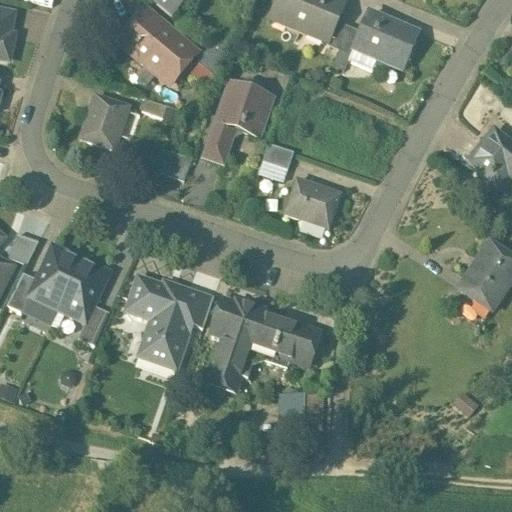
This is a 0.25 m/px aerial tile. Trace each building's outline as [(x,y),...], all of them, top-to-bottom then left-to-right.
[(0,0),(0,11),(28,15),(30,0),(0,0)] [(208,7),(200,0),(135,0),(158,19),(171,30),(173,27),(185,13),(195,22),(208,7)] [(438,0),(459,15),(470,0),(438,0)] [(314,21),(284,7),(266,47),(296,59),(299,51),(328,64),(329,64),(335,52),(341,37),(313,24),(314,21)] [(171,30),(158,19),(151,28),(170,44),(180,33),(173,27),(171,30)] [(0,37),(0,83),(6,85),(11,61),(6,60),(11,40),(0,37)] [(398,59),(364,44),(357,61),(350,77),(352,78),(401,99),(416,63),(400,56),(398,59)] [(152,45),(145,54),(136,46),(116,70),(130,81),(155,102),(159,97),(172,108),(195,81),(152,45)] [(346,56),(335,52),(329,64),(328,64),(324,75),(336,80),(346,56)] [(346,56),(336,80),(348,85),(352,78),(350,77),(357,61),(346,56)] [(229,74),(216,64),(206,75),(223,89),(227,77),(229,74)] [(252,79),(233,70),(229,78),(249,86),(252,79)] [(223,89),(206,75),(195,90),(217,107),(223,89)] [(348,85),(336,80),(329,96),(342,101),(348,85)] [(251,120),(228,112),(203,185),(220,191),(233,154),(257,162),(267,134),(248,127),(251,120)] [(127,133),(93,122),(78,164),(112,176),(127,133)] [(164,134),(143,127),(140,138),(160,145),(164,134)] [(511,181),(491,164),(481,177),(484,179),(469,198),(496,220),(511,200),(511,181)] [(166,178),(151,173),(144,196),(158,201),(166,179),(166,178)] [(290,182),(266,174),(260,191),(285,199),(290,182)] [(166,179),(158,201),(170,205),(178,183),(166,179)] [(189,187),(178,183),(170,205),(182,209),(189,187)] [(337,226),(294,211),(282,245),(325,260),(337,226)] [(36,269),(15,261),(6,285),(25,292),(36,269)] [(0,266),(1,265),(0,264),(0,315),(11,294),(0,287),(0,266)] [(79,286),(51,273),(35,307),(27,324),(55,337),(79,286)] [(511,310),(511,294),(486,277),(454,323),(488,346),(511,310)] [(107,300),(79,286),(55,337),(84,350),(92,333),(107,300)] [(35,307),(21,300),(10,322),(25,328),(27,324),(35,307)] [(174,319),(136,306),(124,340),(149,348),(144,361),(152,364),(155,371),(149,389),(174,398),(189,353),(176,349),(187,320),(175,316),(174,319)] [(210,328),(187,320),(176,349),(189,353),(200,357),(210,328)] [(25,328),(10,322),(5,332),(20,339),(25,328)] [(313,363),(221,332),(214,351),(209,366),(222,370),(208,409),(232,417),(236,406),(246,409),(250,397),(248,394),(249,391),(257,388),(284,397),(287,388),(302,394),(313,363)] [(84,350),(82,355),(94,361),(104,339),(92,333),(84,350)] [(94,361),(82,355),(76,366),(89,371),(94,361)] [(301,424),(278,424),(277,458),(300,459),(301,424)] [(319,425),(301,424),(300,459),(318,459),(319,425)]
